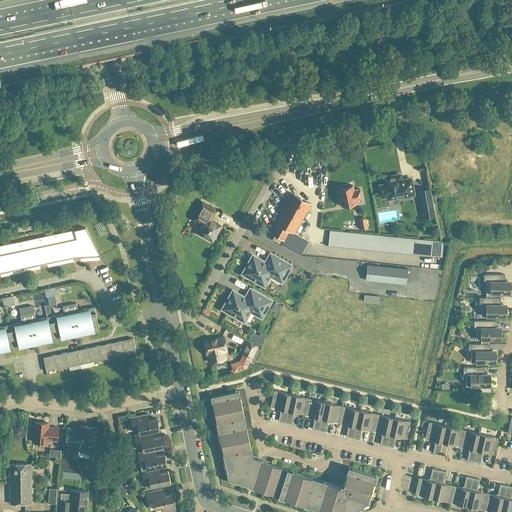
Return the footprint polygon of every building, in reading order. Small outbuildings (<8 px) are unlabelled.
[(378,46),(384,36),(374,30),(368,41),(378,46)] [(461,195),(511,197),(511,155),(486,154),(486,146),(475,145),(475,153),(443,152),(442,172),(456,173),(455,184),(448,184),(447,209),(461,209),(461,195)] [(387,199),(387,201),(399,199),(398,198),(414,195),(411,179),(401,181),(400,175),(396,176),(384,178),(386,186),(380,188),(380,190),(381,194),(382,197),(382,198),(382,199),(387,199)] [(310,182),(311,188),(323,186),(322,179),(310,182)] [(362,198),(360,190),(354,191),(353,186),(352,186),(346,187),(345,186),(339,187),(340,189),(338,189),(341,207),(356,204),(355,199),(362,198)] [(430,188),(418,190),(421,209),(433,207),(430,188)] [(294,233),(310,204),(291,193),(275,222),(276,223),(271,232),(284,240),(281,245),(299,255),(308,241),(294,233)] [(210,221),(216,210),(202,202),(192,219),(202,224),(199,229),(200,229),(198,232),(212,240),(220,226),(210,221)] [(487,224),(489,215),(479,213),(477,222),(487,224)] [(367,228),(365,218),(359,219),(361,229),(367,228)] [(409,222),(408,237),(417,237),(418,223),(409,222)] [(100,257),(85,228),(0,245),(0,272),(73,257),(79,254),(79,256),(99,255),(100,257)] [(343,247),(345,232),(329,231),(328,246),(343,247)] [(352,233),(345,232),(343,247),(351,248),(352,233)] [(360,234),(352,233),(351,248),(358,249),(360,234)] [(367,235),(360,234),(358,249),(366,249),(367,235)] [(375,235),(367,235),(366,249),(374,250),(375,235)] [(383,236),(375,235),(374,250),(381,251),(383,236)] [(390,237),(383,236),(381,251),(389,252),(390,237)] [(398,238),(390,237),(389,252),(396,252),(398,238)] [(405,238),(398,238),(396,252),(404,253),(405,238)] [(413,239),(405,238),(404,253),(411,254),(413,239)] [(421,240),(413,239),(411,254),(419,255),(421,240)] [(428,241),(421,240),(419,255),(427,255),(428,241)] [(436,241),(428,241),(427,255),(434,256),(436,241)] [(443,242),(436,241),(434,256),(442,257),(443,242)] [(253,256),(243,274),(264,285),(270,275),(281,282),(290,266),(270,254),(265,263),(253,256)] [(406,285),(407,269),(367,265),(365,281),(406,285)] [(481,266),(475,269),(477,276),(484,273),(481,266)] [(511,294),(511,281),(504,281),(505,275),(484,275),(483,282),(486,282),(486,294),(511,294)] [(57,295),(55,287),(44,289),(46,297),(57,295)] [(261,317),(270,301),(250,289),(245,299),(233,292),(223,309),(244,321),(250,310),(261,317)] [(15,304),(13,296),(2,298),(3,301),(4,305),(4,306),(15,304)] [(506,317),(506,304),(500,304),(500,298),(479,298),(479,305),(482,305),(482,317),(506,317)] [(274,303),(271,309),(278,313),(281,307),(274,303)] [(64,314),(52,316),(57,340),(65,339),(68,338),(67,337),(71,336),(78,334),(84,333),(88,332),(88,334),(91,333),(99,331),(99,330),(94,307),(78,311),(76,304),(71,305),(62,307),(64,314)] [(28,307),(19,309),(20,316),(29,314),(28,307)] [(22,323),(9,325),(14,349),(22,348),(25,347),(25,346),(28,345),(35,343),(42,342),(46,341),(46,343),(49,342),(57,340),(52,316),(36,320),(34,313),(29,314),(20,316),(22,323)] [(501,340),(501,328),(495,328),(495,321),(474,321),(474,328),(476,328),(476,340),(481,340),(481,344),(488,344),(489,340),(501,340)] [(0,350),(3,350),(4,352),(7,351),(14,349),(9,325),(0,327),(0,350)] [(224,351),(227,350),(224,337),(216,338),(216,339),(211,340),(211,339),(203,341),(206,355),(208,354),(209,363),(225,359),(224,351)] [(43,358),(46,372),(136,353),(133,338),(43,358)] [(254,365),(260,350),(256,348),(257,347),(248,342),(242,354),(252,358),(250,363),(254,365)] [(496,363),(496,351),(490,351),(490,344),(488,344),(481,344),(469,344),(469,351),(471,351),(471,363),(496,363)] [(490,387),(490,374),(484,374),(484,367),(463,367),(463,374),(466,374),(466,386),(490,387)] [(242,406),(239,391),(209,397),(211,404),(212,403),(214,412),(242,406)] [(285,423),(291,395),(274,391),(270,407),(281,410),(278,421),(285,423)] [(304,415),(308,398),(291,395),(285,423),(291,424),(294,413),(304,415)] [(318,430),(325,402),(308,398),(304,415),(315,417),(312,429),(318,430)] [(338,423),(342,406),(325,402),(318,430),(325,432),(328,420),(338,423)] [(245,421),(242,406),(214,412),(217,427),(245,421)] [(353,438),(359,410),(342,406),(338,423),(349,425),(346,437),(353,438)] [(372,431),(376,414),(359,410),(353,438),(359,440),(362,428),(372,431)] [(159,430),(157,418),(145,421),(144,414),(130,417),(133,428),(138,427),(139,434),(148,433),(159,430)] [(387,446),(393,418),(376,414),(372,431),(383,433),(380,445),(387,446)] [(406,439),(410,422),(393,418),(387,446),(393,448),(396,436),(406,439)] [(248,436),(245,421),(217,427),(220,442),(248,436)] [(57,441),(58,428),(48,427),(48,423),(34,422),(32,442),(47,443),(46,443),(46,440),(57,441)] [(439,454),(446,426),(429,422),(425,439),(436,441),(433,453),(439,454)] [(94,452),(96,428),(80,426),(80,430),(67,428),(66,441),(79,442),(78,450),(94,452)] [(459,447),(463,430),(446,426),(439,454),(446,456),(449,444),(459,447)] [(473,462),(480,434),(463,430),(459,447),(469,449),(467,461),(473,462)] [(163,448),(160,436),(149,438),(148,433),(139,434),(134,435),(136,446),(142,445),(143,452),(152,450),(163,448)] [(493,454),(497,438),(480,434),(473,462),(480,464),(483,452),(493,454)] [(251,452),(248,436),(220,442),(224,457),(251,452)] [(56,460),(61,460),(61,450),(50,449),(49,456),(56,457),(56,460)] [(166,465),(164,454),(153,456),(152,450),(143,452),(138,453),(141,470),(147,469),(147,470),(155,468),(166,465)] [(254,488),(253,488),(261,461),(262,458),(252,455),(251,452),(224,457),(227,475),(226,475),(227,482),(233,484),(234,482),(248,486),(247,488),(253,490),(254,488)] [(267,493),(276,466),(261,461),(253,488),(254,488),(267,493)] [(31,504),(31,464),(9,464),(10,504),(31,504)] [(282,498),(291,471),(276,466),(267,493),(272,494),(272,496),(284,500),(284,498),(282,498)] [(371,491),(376,476),(349,467),(344,482),(371,491)] [(157,473),(155,468),(147,470),(147,469),(141,470),(145,488),(170,483),(168,471),(157,473)] [(432,498),(439,470),(432,469),(429,480),(419,478),(415,494),(432,498)] [(449,502),(453,486),(443,483),(445,472),(439,470),(432,498),(449,502)] [(297,502),(305,476),(291,471),(282,498),(284,498),(297,502)] [(120,476),(117,496),(126,494),(124,475),(120,476)] [(311,507),(320,480),(305,476),(297,502),(303,504),(303,506),(309,508),(309,506),(311,507)] [(466,506),(473,478),(466,477),(463,488),(453,486),(449,502),(466,506)] [(483,510),(487,494),(477,491),(479,480),(473,478),(466,506),(483,510)] [(326,511),(335,485),(320,480),(311,507),(314,508),(313,510),(319,511),(319,510),(326,511)] [(368,505),(369,501),(367,501),(371,491),(344,482),(343,485),(341,486),(354,510),(359,507),(360,509),(368,505)] [(491,511),(500,511),(507,486),(500,484),(497,496),(487,494),(483,510),(491,511)] [(350,511),(354,510),(341,486),(340,487),(335,485),(326,511),(350,511)] [(511,511),(511,499),(510,499),(511,492),(511,487),(507,486),(500,511),(511,511)] [(171,511),(176,511),(172,493),(161,496),(160,489),(146,492),(148,503),(154,502),(155,509),(163,508),(163,511),(171,511)] [(85,511),(88,492),(71,490),(70,502),(60,501),(58,511),(85,511)] [(127,500),(132,506),(136,503),(130,497),(127,500)]
